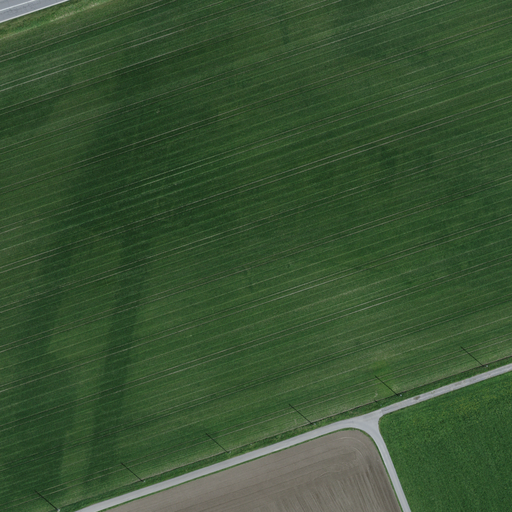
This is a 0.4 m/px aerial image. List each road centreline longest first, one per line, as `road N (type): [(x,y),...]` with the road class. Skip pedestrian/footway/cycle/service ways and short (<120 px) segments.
road 1 (residential): [(404,511),(368,418),(89,511)]
road 2 (track): [(368,418),(511,368)]
